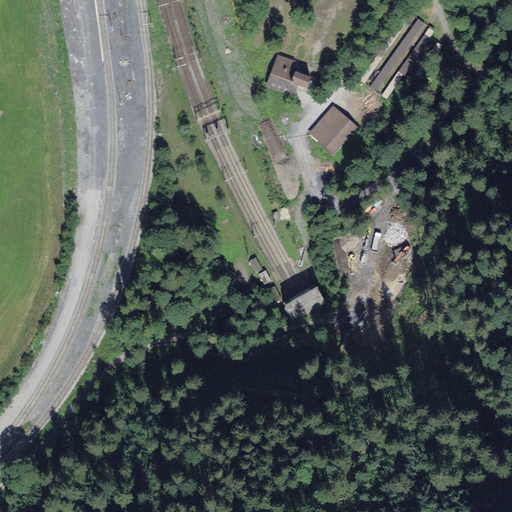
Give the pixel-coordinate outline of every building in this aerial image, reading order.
[(405,10),(357,78),(365,84),(413,16),(405,10)] [(416,18),(368,86),(376,91),(424,24),(416,18)] [(429,25),(381,93),(389,98),(437,31),(429,25)] [(438,36),(390,103),(398,109),(446,41),(438,36)] [(295,86),(307,90),(310,80),(290,72),(293,62),(279,57),(268,87),(291,95),(295,86)] [(84,164),(80,89),(59,90),(63,165),(84,164)] [(94,97),(95,143),(109,143),(107,97),(94,97)] [(335,154),(356,129),(333,109),(311,133),(335,154)] [(248,262),(253,274),(262,270),(257,258),(248,262)] [(259,277),(264,286),(270,283),(265,274),(259,277)] [(268,297),(273,307),(280,303),(275,294),(268,297)]
